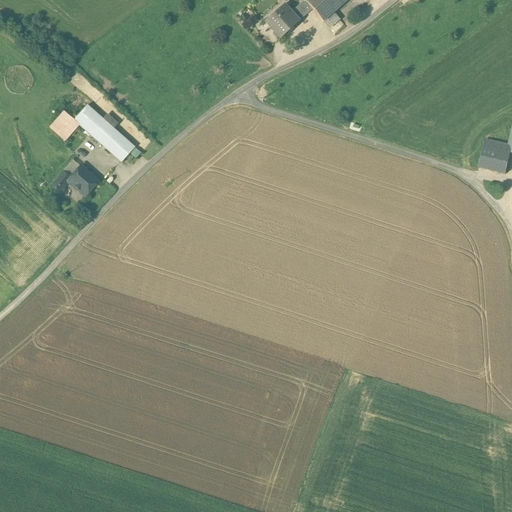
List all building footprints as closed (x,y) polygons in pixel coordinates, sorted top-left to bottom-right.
[(306,0),(305,1),(312,10),(323,22),(333,13),(348,0),(306,0)] [(303,3),(291,13),(299,22),(312,10),(305,1),(303,3)] [(284,5),(267,20),(276,30),(274,32),(280,39),(299,22),(291,13),(284,5)] [(333,13),(323,22),(329,29),(339,20),(333,13)] [(134,148),(87,106),(76,118),(73,121),(79,126),(121,163),(134,148)] [(63,112),(49,128),(65,142),(79,126),(73,121),(76,118),(73,116),(71,119),(63,112)] [(508,145),(486,140),(485,146),(511,152),(511,146),(508,145)] [(485,146),(484,146),(479,168),(505,174),(510,153),(511,152),(485,146)] [(98,182),(80,167),(70,179),(67,182),(68,182),(85,197),(98,182)] [(63,173),(52,186),(59,192),(68,182),(67,182),(70,179),(63,173)]
